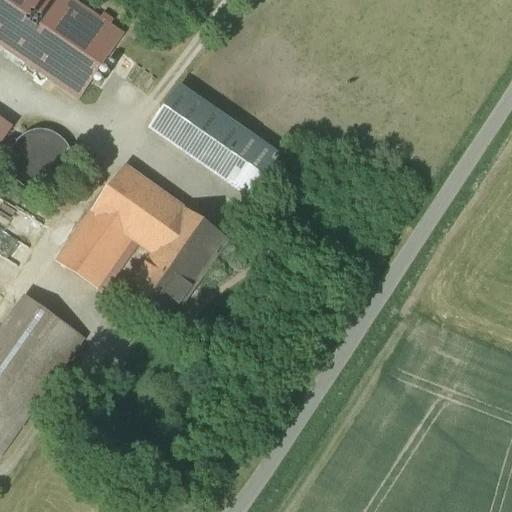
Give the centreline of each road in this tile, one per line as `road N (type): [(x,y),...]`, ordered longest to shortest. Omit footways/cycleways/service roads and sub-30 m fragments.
road 1 (unclassified): [(229,511),(511,91)]
road 2 (track): [(228,0),(144,114)]
